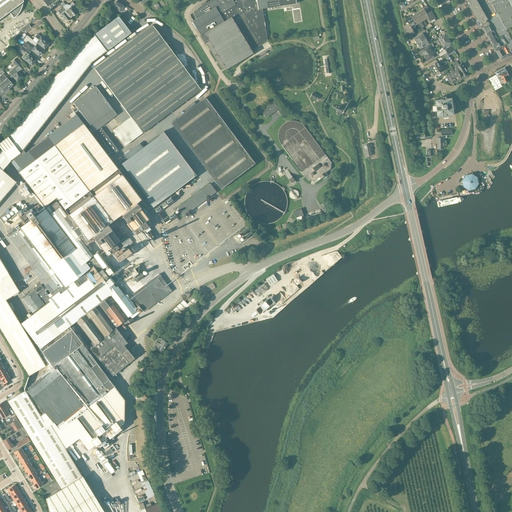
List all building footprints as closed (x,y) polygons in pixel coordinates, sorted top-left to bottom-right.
[(0,0),(0,18),(9,12),(13,17),(13,18),(14,18),(15,18),(18,15),(20,12),(21,8),(22,4),(23,1),(22,0),(0,0)] [(235,4),(232,0),(213,0),(212,1),(212,0),(207,3),(206,1),(201,4),(202,6),(198,9),(194,12),(197,19),(193,21),(201,35),(200,36),(206,45),(207,44),(210,42),(205,33),(224,22),(220,14),(235,4)] [(232,0),(235,4),(220,14),(224,22),(205,33),(210,42),(207,44),(222,69),(225,67),(227,70),(254,53),(252,50),(268,41),(263,8),(280,6),(285,5),(284,1),(291,0),(232,0)] [(495,0),(466,0),(478,20),(486,35),(493,31),(488,21),(498,15),(492,2),(495,0)] [(495,0),(492,2),(498,15),(499,15),(500,19),(504,25),(509,36),(511,41),(511,42),(511,43),(511,5),(509,0),(495,0)] [(116,1),(112,6),(123,14),(125,11),(122,9),(123,7),(116,1)] [(63,7),(71,17),(76,13),(71,6),(68,8),(65,5),(63,7)] [(69,19),(71,17),(63,7),(58,11),(60,14),(66,21),(67,21),(69,20),(69,19)] [(427,13),(424,9),(420,12),(424,20),(427,18),(428,19),(429,19),(429,18),(427,13)] [(431,11),(427,13),(429,18),(429,19),(430,21),(433,20),(434,21),(436,20),(431,11)] [(420,24),(419,24),(420,27),(423,25),(421,22),(424,20),(420,12),(415,15),(420,24)] [(129,16),(126,13),(123,18),(128,22),(131,17),(129,15),(129,16)] [(419,23),(419,24),(420,24),(415,15),(411,17),(416,25),(419,23)] [(499,15),(498,15),(488,21),(493,31),(498,39),(496,39),(499,43),(506,57),(511,53),(511,43),(511,42),(511,41),(509,36),(504,25),(500,19),(499,15)] [(0,147),(1,148),(10,161),(13,159),(20,153),(22,150),(91,62),(106,51),(130,33),(117,17),(77,48),(7,136),(0,141),(0,147)] [(406,20),(408,24),(409,24),(411,28),(412,29),(413,28),(412,27),(416,25),(411,17),(406,20)] [(42,22),(41,20),(31,27),(33,29),(42,22)] [(409,24),(408,24),(404,26),(409,36),(412,34),(411,33),(413,31),(412,29),(411,28),(409,24)] [(32,29),(29,25),(21,30),(25,34),(32,29)] [(152,25),(94,69),(142,133),(200,90),(152,25)] [(417,44),(426,39),(424,35),(428,32),(427,30),(422,33),(422,34),(415,38),(416,41),(415,41),(417,44)] [(498,39),(493,31),(486,35),(493,46),(499,43),(496,39),(498,39)] [(441,37),(439,39),(444,47),(450,43),(450,42),(449,40),(448,40),(445,35),(446,35),(444,32),(440,35),(441,37)] [(35,37),(33,40),(37,43),(44,49),(48,44),(37,34),(35,37)] [(428,42),(426,39),(417,44),(419,46),(420,46),(421,48),(429,44),(429,45),(433,43),(431,41),(428,42)] [(499,43),(493,46),(501,60),(506,57),(499,43)] [(424,55),(424,56),(432,52),(430,49),(434,46),(433,44),(422,50),(423,52),(422,52),(422,53),(422,54),(423,55),(424,55)] [(29,46),(26,49),(30,52),(31,50),(39,56),(41,53),(43,52),(42,51),(43,51),(36,45),(34,48),(33,47),(32,48),(29,46)] [(455,51),(451,45),(444,49),(449,55),(455,51)] [(30,52),(26,49),(22,46),(20,49),(25,53),(22,58),(31,65),(33,65),(34,63),(34,62),(35,60),(28,54),(30,52)] [(432,52),(424,56),(425,57),(424,57),(425,59),(426,59),(427,59),(428,60),(439,54),(437,52),(433,54),(432,52)] [(17,68),(21,64),(16,59),(13,62),(16,66),(17,68)] [(441,66),(441,65),(438,61),(430,66),(429,67),(432,71),(441,66)] [(456,61),(453,63),(454,64),(455,66),(456,66),(458,70),(462,79),(469,76),(462,64),(459,65),(457,62),(456,61)] [(443,63),(441,65),(441,66),(432,71),(434,76),(436,75),(444,70),(442,67),(444,65),(443,63)] [(12,69),(9,72),(17,82),(23,77),(18,72),(16,69),(17,68),(16,66),(12,69)] [(505,67),(495,73),(496,75),(497,76),(500,82),(503,80),(504,83),(509,81),(511,78),(511,77),(510,74),(509,75),(505,67)] [(454,72),(452,69),(450,70),(452,73),(448,75),(446,76),(450,84),(452,83),(457,81),(453,72),(454,72)] [(454,72),(453,72),(457,81),(462,79),(458,70),(454,72)] [(0,76),(0,78),(9,89),(13,85),(3,74),(0,76)] [(496,75),(489,79),(492,84),(493,84),(493,85),(500,82),(497,76),(496,75)] [(9,89),(0,78),(0,93),(1,95),(4,92),(9,89)] [(94,131),(116,115),(95,86),(73,103),(94,131)] [(495,95),(483,101),(484,103),(487,108),(498,101),(495,95)] [(172,123),(222,189),(256,163),(206,97),(172,123)] [(437,117),(454,115),(452,98),(435,100),(437,117)] [(267,118),(279,109),(274,102),(262,112),(267,118)] [(21,392),(7,401),(31,440),(60,489),(46,498),(49,511),(103,511),(82,476),(65,448),(78,438),(87,450),(106,435),(109,438),(121,429),(119,426),(123,423),(124,400),(113,386),(111,382),(68,326),(76,321),(94,345),(89,348),(112,376),(128,362),(134,358),(127,349),(127,350),(123,345),(126,343),(115,328),(121,323),(122,322),(126,326),(134,320),(132,318),(139,313),(137,310),(136,311),(110,277),(114,274),(97,252),(92,256),(83,243),(92,236),(107,257),(113,253),(117,259),(121,260),(131,253),(127,248),(120,253),(117,249),(119,248),(115,243),(119,240),(107,225),(112,221),(121,214),(133,230),(135,228),(145,221),(147,219),(135,203),(142,198),(119,166),(114,169),(107,159),(118,151),(104,132),(101,128),(96,132),(92,135),(83,123),(76,114),(27,151),(25,153),(22,150),(20,153),(13,159),(21,170),(18,172),(44,206),(46,208),(42,210),(41,208),(33,214),(35,216),(34,217),(30,212),(26,215),(30,220),(25,223),(23,221),(11,230),(12,231),(9,233),(11,234),(9,236),(44,282),(22,299),(33,314),(20,323),(53,367),(34,382),(26,389),(27,391),(26,392),(25,390),(24,391),(21,392)] [(197,175),(164,131),(142,148),(127,159),(121,163),(154,207),(197,175)] [(139,143),(124,154),(127,159),(142,148),(139,143)] [(10,161),(1,148),(0,148),(0,330),(28,376),(29,376),(45,365),(6,300),(19,291),(0,259),(0,200),(11,188),(9,176),(2,170),(10,161)] [(293,184),(296,181),(285,167),(282,169),(293,184)] [(471,174),(465,175),(459,184),(468,190),(474,189),(478,184),(476,178),(471,174)] [(184,216),(216,192),(210,184),(178,208),(184,216)] [(323,203),(321,205),(320,205),(326,215),(329,213),(323,203)] [(12,210),(1,218),(4,221),(18,211),(14,207),(11,209),(12,210)] [(297,222),(305,220),(301,209),(294,212),(297,222)] [(168,221),(180,216),(178,212),(167,218),(168,221)] [(145,221),(135,228),(138,233),(141,231),(149,241),(153,237),(148,231),(150,229),(148,226),(145,221)] [(119,238),(123,235),(115,224),(111,227),(119,238)] [(135,278),(142,274),(138,266),(134,269),(137,273),(134,276),(135,278)] [(126,277),(131,273),(128,268),(123,272),(126,277)] [(144,311),(172,291),(159,274),(132,294),(144,311)] [(270,286),(278,281),(274,274),(266,279),(270,286)] [(264,284),(255,291),(258,295),(268,288),(264,284)] [(193,295),(194,294),(192,291),(191,291),(187,293),(187,294),(182,297),(184,300),(187,299),(186,298),(188,297),(189,297),(193,295)] [(259,306),(258,307),(264,314),(280,301),(272,293),(258,306),(259,306)] [(177,321),(198,301),(194,297),(187,304),(184,300),(170,313),(177,321)] [(208,326),(212,322),(209,318),(204,323),(208,326)] [(162,340),(163,339),(162,337),(159,335),(158,335),(157,337),(158,337),(152,346),(162,352),(167,343),(162,340)] [(10,380),(7,375),(0,379),(4,385),(5,387),(9,384),(7,382),(10,380)] [(0,403),(0,406),(7,418),(11,416),(2,402),(0,403)] [(15,424),(16,423),(18,422),(15,416),(10,418),(11,420),(5,423),(7,426),(14,422),(15,424)] [(11,424),(12,426),(9,428),(12,433),(21,427),(18,422),(16,423),(15,424),(14,422),(11,424)] [(12,440),(18,437),(16,433),(2,441),(7,450),(13,446),(11,442),(12,441),(12,440)] [(18,447),(29,441),(27,437),(16,444),(18,447)] [(13,452),(16,457),(24,452),(21,448),(13,452)] [(19,461),(26,457),(24,452),(16,457),(19,461)] [(114,471),(100,453),(96,456),(108,471),(110,474),(114,471)] [(26,457),(19,461),(22,466),(29,462),(26,457)] [(25,471),(32,466),(29,462),(22,466),(25,471)] [(27,475),(35,471),(32,466),(25,471),(27,475)] [(30,480),(37,476),(35,471),(27,475),(30,480)] [(33,485),(40,480),(37,476),(30,480),(33,485)] [(40,480),(33,485),(36,489),(43,485),(40,480)] [(149,480),(142,482),(148,498),(155,496),(149,480)] [(15,484),(7,489),(10,495),(19,490),(15,484)] [(19,490),(10,495),(14,501),(22,496),(19,490)] [(22,496),(14,501),(17,506),(26,501),(22,496)] [(26,501),(17,506),(20,511),(29,507),(26,501)]
